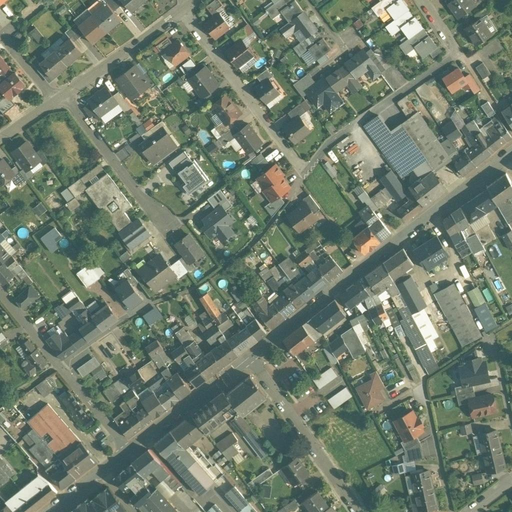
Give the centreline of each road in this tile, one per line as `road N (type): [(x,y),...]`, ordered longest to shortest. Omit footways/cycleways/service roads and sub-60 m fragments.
road 1 (residential): [(424,0),(459,53),(330,143),(303,179),(182,9)]
road 2 (secondary): [(511,151),(251,355)]
road 3 (residential): [(358,511),(251,355)]
road 4 (residential): [(169,221),(140,196),(64,95)]
road 5 (secondary): [(251,355),(130,450)]
road 6 (residential): [(182,9),(64,95)]
road 7 (residential): [(175,294),(118,321),(57,365)]
